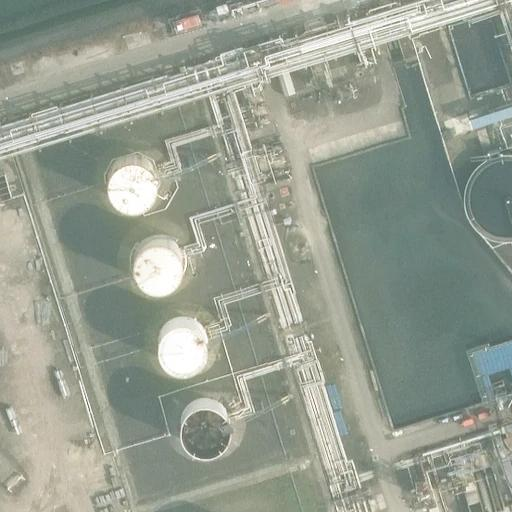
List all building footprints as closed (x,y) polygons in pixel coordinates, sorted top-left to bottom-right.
[(289,68),(276,72),(283,96),(296,92),(289,68)] [(476,110),(483,139),(511,132),(511,122),(507,103),(476,110)] [(159,174),(159,173),(159,168),(158,164),(153,156),(150,153),(145,150),(139,148),(136,148),(130,148),(125,149),(121,151),(116,155),(113,159),(110,162),(109,167),(108,172),(109,178),(109,182),(112,187),(115,191),(122,196),(128,198),(132,199),(138,199),(142,197),(147,196),(151,193),(155,188),(157,184),(159,179),(159,174)] [(0,201),(11,198),(4,173),(0,174),(0,201)] [(183,257),(183,256),(183,251),(181,246),(178,241),(176,238),(171,234),(166,232),(162,231),(157,230),(152,231),(147,233),(143,235),(139,239),(136,243),(134,247),(132,252),(132,257),(134,265),(136,270),(139,274),(146,279),(155,282),(163,281),(167,280),(170,279),(175,275),(178,271),(181,267),(183,262),(183,257)] [(208,338),(208,336),(207,327),(205,323),(202,319),(199,316),(194,313),(190,312),(185,311),(180,311),(175,312),(170,314),(165,317),(162,321),(159,326),(157,332),(157,336),(157,341),(159,346),(162,351),(164,354),(169,358),(173,360),(178,362),(182,362),(186,362),(192,360),(197,358),(200,355),(205,348),(207,343),(208,338)] [(511,393),(511,344),(474,356),(489,401),(511,393)] [(229,421),(229,420),(228,411),(226,407),(222,403),(219,399),(215,397),(210,395),(205,394),(199,395),(195,396),(190,398),(186,401),(183,406),(180,410),(178,416),(178,420),(178,425),(180,429),(184,437),(188,440),(192,443),(202,446),(207,446),(213,444),(216,443),(221,439),(224,436),(227,431),(229,426),(229,421)] [(509,453),(511,450),(511,424),(503,427),(507,439),(504,440),(509,453)]
